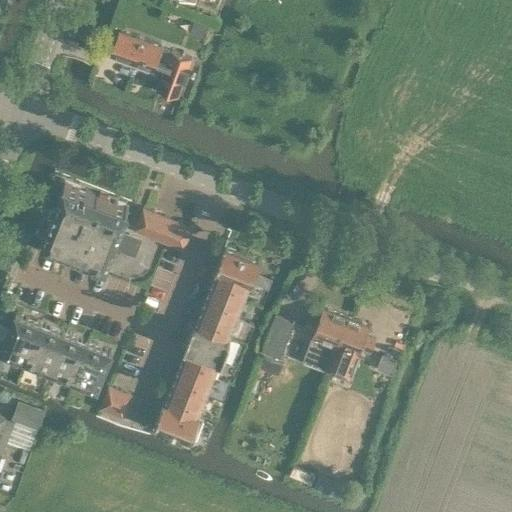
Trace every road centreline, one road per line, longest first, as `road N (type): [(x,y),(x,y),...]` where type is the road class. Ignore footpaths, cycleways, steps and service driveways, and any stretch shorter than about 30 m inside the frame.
road 1 (unclassified): [(511,295),(220,181)]
road 2 (unclassified): [(220,181),(22,103)]
road 3 (residential): [(18,269),(167,327)]
road 4 (residential): [(220,181),(167,327)]
